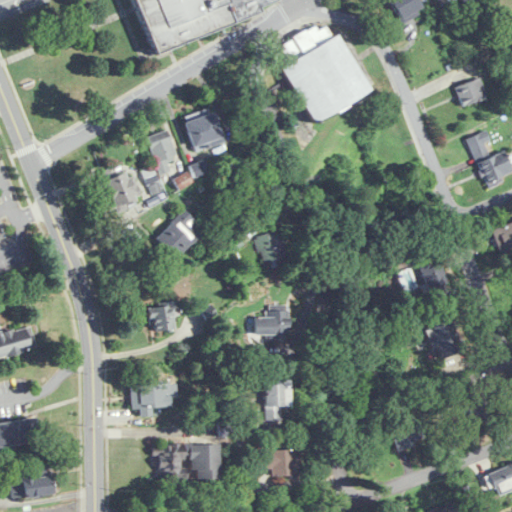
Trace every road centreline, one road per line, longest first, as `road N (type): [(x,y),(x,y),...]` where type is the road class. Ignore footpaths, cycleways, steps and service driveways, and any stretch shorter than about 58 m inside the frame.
road 1 (residential): [(369,498),(344,503),(311,202),(257,90),(261,27)]
road 2 (secondary): [(96,511),(86,304),(0,79)]
road 3 (residential): [(511,367),(378,38),(360,22),(295,6)]
road 4 (residential): [(33,162),(261,27)]
road 5 (residential): [(319,278),(511,196)]
road 6 (residential): [(369,498),(511,440)]
